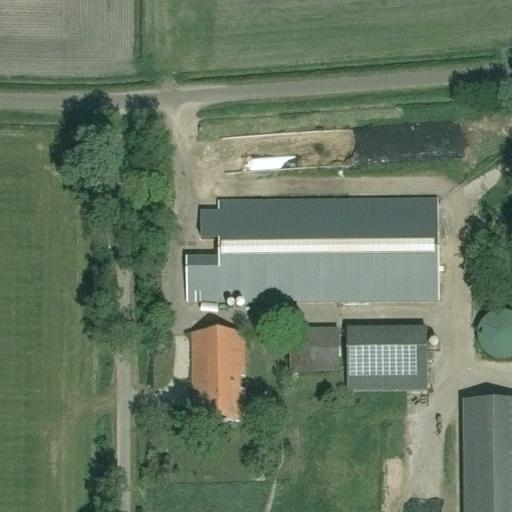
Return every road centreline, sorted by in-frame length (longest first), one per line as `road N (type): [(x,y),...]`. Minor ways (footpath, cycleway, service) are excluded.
road 1 (unclassified): [(126,511),(125,102)]
road 2 (unclassified): [(125,102),(511,72)]
road 3 (unclassified): [(125,102),(0,99)]
